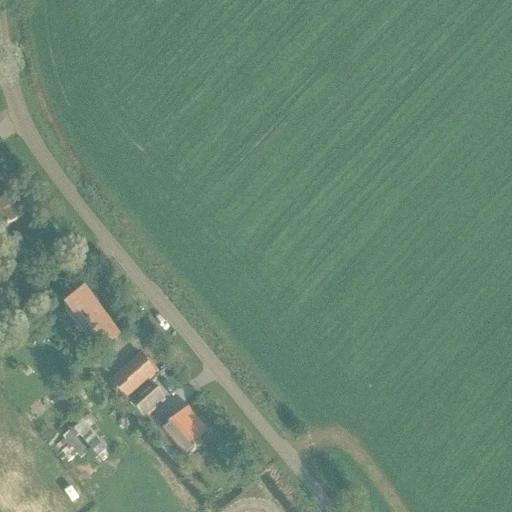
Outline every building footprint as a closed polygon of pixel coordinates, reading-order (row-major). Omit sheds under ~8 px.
[(0,233),(21,216),(0,189),(0,233)] [(121,337),(84,291),(64,308),(100,354),(121,337)] [(125,401),(156,374),(139,356),(109,383),(125,401)] [(149,384),(128,403),(142,419),(164,399),(149,384)] [(180,423),(176,418),(162,429),(186,458),(200,446),(196,441),(205,433),(189,415),(180,423)] [(112,446),(86,418),(63,439),(82,459),(92,450),(99,458),(112,446)] [(109,466),(97,477),(89,468),(77,479),(108,511),(109,511),(124,498),(112,485),(120,478),(109,466)]
